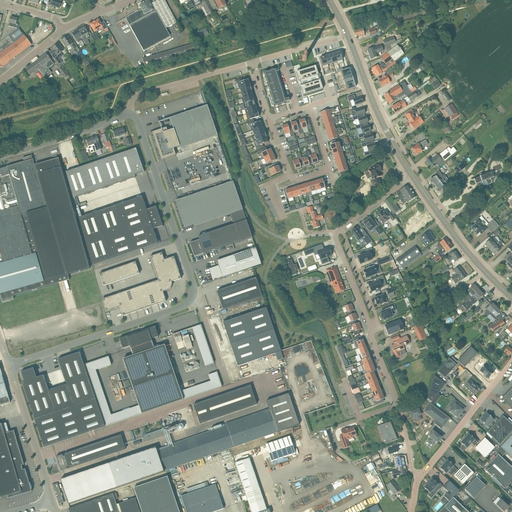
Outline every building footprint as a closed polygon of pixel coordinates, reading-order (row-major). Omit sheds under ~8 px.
[(62,2),(55,0),(52,0),(51,5),(59,8),(62,2)] [(131,18),(127,21),(144,51),(170,37),(166,28),(177,22),(164,0),(157,0),(152,3),(152,4),(151,4),(155,11),(145,16),(141,9),(140,10),(129,15),(131,18)] [(148,0),(139,5),(141,9),(145,16),(155,11),(151,4),(148,0)] [(207,15),(214,12),(208,0),(206,0),(201,3),(203,7),(207,15)] [(208,0),(214,12),(226,6),(222,0),(208,0)] [(254,10),(251,4),(245,6),(249,13),(254,10)] [(17,29),(18,25),(16,24),(17,19),(10,17),(8,26),(17,29)] [(99,20),(90,24),(94,31),(97,29),(100,28),(102,27),(104,30),(108,28),(107,27),(104,22),(101,24),(99,20)] [(84,27),(78,31),(82,37),(86,45),(89,43),(85,35),(88,34),(84,27)] [(205,27),(198,31),(201,37),(208,33),(205,27)] [(2,42),(14,58),(31,45),(19,29),(2,42)] [(363,29),(354,32),(355,36),(358,35),(359,38),(365,36),(363,29)] [(82,37),(78,31),(72,34),(75,40),(76,40),(78,43),(79,42),(80,45),(83,43),(84,46),(86,45),(82,37)] [(75,48),(68,37),(61,41),(66,48),(67,48),(68,51),(72,48),(73,50),(75,48)] [(395,43),(393,37),(383,40),(386,50),(392,48),(390,45),(395,43)] [(0,68),(14,58),(2,42),(0,43),(0,68)] [(198,51),(195,43),(142,59),(145,67),(198,51)] [(64,50),(59,44),(51,49),(52,51),(50,53),(59,65),(62,62),(59,59),(63,56),(61,53),(64,50)] [(374,48),(372,48),(367,50),(371,59),(377,57),(378,57),(380,57),(379,53),(383,51),(381,45),(374,48)] [(378,65),(371,69),(376,77),(383,73),(384,72),(387,70),(390,67),(394,64),(395,63),(393,61),(393,60),(394,61),(404,54),(397,45),(381,58),(386,65),(384,65),(383,64),(379,66),(378,65)] [(338,52),(334,53),(337,62),(338,64),(343,63),(340,52),(338,52)] [(48,69),(54,64),(46,54),(37,61),(42,67),(45,65),(48,69)] [(325,56),(320,58),(323,69),(328,67),(328,65),(327,65),(325,56)] [(42,67),(37,61),(26,70),(30,75),(38,69),(45,78),(51,73),(48,69),(45,65),(42,67)] [(316,66),(296,72),(299,81),(300,81),(302,86),(301,86),(303,95),(323,89),(320,80),(319,81),(318,76),(319,76),(316,66)] [(69,78),(67,75),(68,75),(61,67),(58,69),(66,80),(69,78)] [(383,78),(378,81),(382,87),(390,82),(388,79),(394,76),(392,73),(393,73),(390,67),(387,70),(384,72),(386,75),(382,77),(383,78)] [(275,69),(263,73),(274,108),(285,104),(285,103),(289,101),(289,98),(284,100),(275,69)] [(242,78),(235,80),(236,83),(237,83),(239,89),(240,88),(250,85),(248,80),(243,81),(242,78)] [(438,80),(432,84),(436,89),(441,84),(438,80)] [(410,84),(407,86),(404,81),(387,92),(388,94),(384,96),(389,104),(404,94),(406,97),(416,89),(415,87),(413,88),(410,84)] [(250,85),(240,88),(241,93),(251,91),(250,85)] [(421,95),(418,89),(407,97),(410,102),(421,95)] [(251,91),(241,93),(243,98),(243,99),(253,96),(251,91)] [(243,98),(241,99),(243,104),(254,101),(253,96),(243,99),(243,98)] [(354,96),(347,98),(349,102),(353,100),(354,106),(363,103),(362,97),(355,99),(354,96)] [(254,101),(243,104),(244,109),(256,106),(254,101)] [(399,103),(391,108),(395,113),(406,106),(403,101),(399,103)] [(451,104),(444,109),(451,120),(458,115),(451,104)] [(167,132),(166,128),(152,133),(152,134),(154,134),(162,158),(174,155),(174,156),(176,155),(173,149),(179,147),(180,149),(217,136),(207,106),(170,118),(173,130),(167,132)] [(256,106),(244,109),(246,115),(257,111),(256,106)] [(334,108),(320,112),(322,118),(331,115),(330,113),(335,112),(334,108)] [(352,117),(353,121),(358,120),(360,119),(359,116),(365,114),(364,108),(355,111),(357,116),(352,117)] [(411,122),(411,123),(410,124),(415,130),(424,122),(419,116),(415,119),(412,114),(413,113),(411,110),(405,114),(409,121),(410,120),(411,122)] [(257,111),(246,115),(247,120),(247,123),(254,121),(253,118),(259,117),(257,111)] [(331,115),(322,118),(324,124),(337,120),(336,116),(332,118),(331,115)] [(355,126),(356,130),(361,129),(363,128),(362,125),(368,123),(366,117),(360,119),(358,120),(359,125),(355,126)] [(302,120),(299,120),(299,121),(303,134),(303,133),(308,132),(309,134),(312,133),(313,133),(308,119),(305,120),(304,118),(302,119),(302,120)] [(337,120),(324,124),(326,129),(334,127),(334,124),(338,123),(337,120)] [(254,121),(247,123),(248,126),(249,126),(251,131),(252,131),(252,130),(262,127),(260,122),(255,124),(254,121)] [(293,122),(290,123),(292,128),(294,136),(295,136),(293,132),(298,130),(299,135),(303,134),(299,121),(296,122),(296,121),(293,122)] [(285,125),(282,126),(284,134),(286,138),(291,137),(292,137),(294,136),(292,128),(289,129),(287,123),(284,124),(285,125)] [(358,135),(359,139),(364,138),(366,137),(365,133),(371,131),(369,126),(363,128),(361,129),(362,134),(358,135)] [(262,127),(252,130),(252,131),(254,136),(264,132),(262,127)] [(334,127),(326,129),(327,135),(341,131),(340,128),(335,129),(334,127)] [(115,137),(118,136),(125,134),(123,128),(113,131),(115,137)] [(341,131),(327,135),(329,141),(338,138),(337,135),(342,134),(341,131)] [(264,132),(254,136),(256,140),(256,141),(266,137),(264,132)] [(102,135),(105,143),(106,148),(111,146),(107,134),(102,135)] [(361,144),(362,148),(367,147),(366,146),(369,146),(368,142),(374,140),(372,135),(366,137),(364,138),(365,143),(361,144)] [(92,138),(96,151),(101,150),(99,143),(97,136),(92,138)] [(256,140),(258,146),(256,147),(257,150),(264,147),(263,144),(268,142),(266,137),(256,141),(256,140)] [(91,153),(96,151),(92,138),(86,140),(91,153)] [(425,140),(420,143),(416,146),(416,147),(411,149),(415,155),(422,151),(421,148),(428,145),(425,140)] [(364,153),(365,157),(369,156),(369,155),(372,155),(372,154),(371,151),(377,149),(375,144),(369,146),(366,146),(367,147),(368,152),(364,153)] [(309,151),(308,151),(312,163),(313,164),(315,163),(316,164),(318,163),(318,162),(321,160),(317,146),(313,147),(315,154),(310,155),(309,151)] [(77,168),(65,173),(73,199),(135,178),(135,176),(144,172),(136,148),(119,154),(80,168),(77,168)] [(266,148),(257,152),(258,155),(261,154),(264,159),(272,155),(273,155),(273,154),(272,155),(271,153),(272,152),(271,149),(267,151),(266,148)] [(442,163),(456,151),(454,148),(451,151),(448,148),(446,150),(446,149),(438,156),(437,155),(432,160),(430,158),(425,161),(430,166),(429,167),(431,169),(437,165),(438,166),(442,163)] [(300,152),(299,152),(304,166),(304,167),(307,166),(307,167),(310,166),(309,164),(312,163),(308,151),(305,152),(306,157),(302,158),(300,152)] [(298,159),(293,161),(295,170),(298,169),(301,168),(301,167),(304,166),(299,152),(296,153),(298,159)] [(24,162),(0,168),(0,253),(3,263),(0,263),(0,294),(2,303),(14,299),(13,296),(58,284),(56,278),(68,275),(90,269),(59,159),(58,159),(35,165),(33,159),(33,160),(32,156),(32,155),(22,158),(23,158),(24,162)] [(272,155),(264,159),(266,164),(275,160),(274,157),(273,157),(272,155)] [(463,161),(454,169),(456,171),(457,170),(459,173),(467,166),(463,161)] [(274,168),(272,165),(266,168),(265,168),(269,177),(280,172),(279,170),(280,169),(278,166),(274,168)] [(444,173),(449,169),(445,165),(441,169),(444,173)] [(346,166),(338,168),(339,173),(340,173),(341,176),(346,174),(345,171),(348,170),(346,166)] [(378,166),(365,173),(368,179),(372,177),(373,180),(371,182),(374,189),(381,185),(378,178),(382,176),(380,173),(382,172),(378,166)] [(479,177),(474,179),(476,184),(485,191),(492,188),(490,184),(492,183),(494,177),(492,172),(484,175),(484,174),(483,174),(482,173),(481,173),(480,173),(480,174),(479,175),(479,176),(479,177)] [(430,180),(435,186),(446,178),(444,175),(440,178),(441,178),(440,179),(436,175),(430,180)] [(446,178),(435,186),(439,192),(446,187),(442,183),(444,182),(445,183),(448,180),(446,178)] [(243,210),(233,182),(176,201),(179,209),(178,209),(184,228),(194,225),(194,226),(243,210)] [(400,191),(396,194),(399,198),(403,196),(407,203),(416,197),(409,187),(407,186),(400,191)] [(92,266),(158,243),(153,229),(162,226),(162,227),(163,227),(156,207),(146,210),(142,197),(78,218),(92,266)] [(400,210),(391,197),(385,201),(393,214),(400,210)] [(314,212),(312,206),(307,208),(308,214),(311,213),(313,221),(311,221),(314,229),(320,227),(318,221),(323,219),(322,215),(317,216),(315,211),(314,212)] [(411,208),(397,216),(401,221),(409,215),(413,221),(421,215),(417,209),(413,211),(411,208)] [(190,243),(194,257),(252,237),(243,210),(230,215),(233,225),(198,237),(199,240),(190,243)] [(376,214),(375,215),(378,218),(377,218),(378,219),(380,220),(380,221),(379,222),(381,224),(382,224),(388,220),(390,224),(396,220),(395,219),(391,213),(387,215),(385,212),(384,212),(382,210),(379,212),(378,212),(376,214)] [(417,227),(409,233),(412,237),(425,227),(422,224),(426,221),(421,215),(413,221),(417,227)] [(475,224),(471,228),(472,229),(471,230),(473,232),(474,231),(477,235),(480,232),(481,234),(487,229),(489,227),(492,231),(491,233),(499,226),(496,222),(494,224),(491,221),(488,224),(481,216),(479,218),(475,221),(477,223),(476,225),(475,224)] [(364,223),(363,223),(365,227),(369,232),(374,228),(376,231),(380,236),(385,233),(380,226),(377,228),(370,218),(367,220),(366,220),(363,222),(364,223)] [(363,234),(358,227),(352,231),(359,240),(363,238),(368,245),(373,241),(366,232),(363,234)] [(431,235),(428,232),(421,238),(427,246),(432,242),(432,243),(433,242),(435,240),(432,236),(431,237),(430,236),(431,235)] [(485,244),(490,250),(498,242),(494,237),(491,240),(485,244)] [(437,246),(440,250),(449,243),(446,238),(440,243),(440,244),(437,246)] [(500,241),(498,242),(490,250),(495,255),(500,250),(499,250),(503,246),(501,244),(502,243),(500,241)] [(453,247),(449,243),(440,250),(437,252),(439,256),(446,251),(446,252),(453,247)] [(322,244),(303,251),(304,252),(306,255),(314,252),(315,255),(319,254),(322,264),(329,261),(327,257),(331,255),(329,249),(328,249),(327,250),(327,248),(324,249),(322,244)] [(360,257),(358,258),(360,264),(365,262),(366,263),(368,262),(368,261),(372,259),(370,252),(373,251),(371,247),(365,250),(366,253),(359,256),(360,257)] [(415,247),(396,260),(402,270),(422,256),(420,253),(415,247)] [(209,269),(213,281),(261,265),(255,248),(217,261),(219,266),(209,269)] [(428,248),(420,253),(422,256),(430,250),(428,248)] [(455,251),(451,254),(450,255),(446,258),(449,262),(453,260),(455,262),(461,258),(455,251)] [(158,280),(102,299),(103,302),(105,312),(120,307),(123,316),(166,301),(163,292),(167,290),(168,290),(169,290),(169,289),(170,288),(171,287),(172,285),(172,284),(172,283),(172,282),(181,279),(174,257),(164,260),(162,253),(150,257),(158,280)] [(389,262),(387,257),(377,261),(379,266),(389,262)] [(99,273),(103,285),(140,273),(136,261),(99,273)] [(374,267),(363,271),(366,279),(368,278),(368,279),(371,278),(370,277),(377,274),(376,270),(379,269),(377,266),(374,267)] [(459,266),(455,269),(454,270),(456,274),(450,278),(455,284),(461,280),(461,281),(467,277),(459,266)] [(336,267),(331,269),(326,271),(330,283),(332,282),(336,294),(345,290),(336,267)] [(373,283),(368,285),(371,292),(375,291),(376,292),(375,292),(376,292),(380,291),(380,290),(379,290),(379,289),(382,288),(382,287),(380,282),(385,280),(383,276),(383,275),(376,278),(377,281),(373,283)] [(256,278),(217,292),(223,310),(262,297),(256,278)] [(466,296),(469,299),(478,290),(473,285),(468,291),(466,289),(462,293),(466,297),(466,296)] [(374,299),(377,305),(380,304),(380,305),(387,302),(386,299),(388,298),(387,296),(393,294),(393,292),(395,291),(393,287),(386,290),(388,293),(386,294),(381,296),(382,296),(378,297),(374,299)] [(458,288),(451,292),(454,296),(461,291),(458,288)] [(446,289),(438,295),(440,298),(443,295),(443,296),(444,296),(444,295),(445,295),(446,294),(448,292),(446,289)] [(481,293),(478,290),(469,299),(468,301),(463,306),(466,309),(468,307),(472,303),(474,304),(477,301),(477,300),(478,301),(480,299),(483,295),(481,293)] [(488,306),(485,309),(486,310),(487,309),(491,313),(496,308),(492,304),(491,302),(488,306)] [(347,317),(349,316),(353,314),(352,311),(354,310),(351,304),(345,307),(347,312),(345,313),(347,317)] [(383,319),(383,320),(393,316),(391,312),(396,310),(393,304),(388,306),(389,309),(380,313),(382,316),(381,316),(382,319),(383,319)] [(266,308),(223,323),(238,366),(275,354),(277,361),(283,359),(266,308)] [(487,317),(487,318),(492,323),(494,325),(494,326),(497,324),(498,323),(502,320),(499,317),(502,313),(501,312),(496,308),(491,313),(487,317)] [(353,314),(349,316),(351,322),(349,323),(351,326),(352,326),(352,325),(357,323),(356,321),(358,320),(355,313),(353,314)] [(469,313),(463,318),(466,321),(472,317),(469,313)] [(400,320),(386,326),(389,334),(403,328),(400,320)] [(357,323),(352,325),(352,326),(355,331),(353,332),(354,336),(361,333),(359,330),(361,329),(359,323),(357,323)] [(494,326),(491,328),(493,332),(501,327),(498,323),(497,324),(494,326)] [(195,327),(207,366),(215,363),(203,324),(195,327)] [(420,324),(413,327),(419,341),(427,338),(423,331),(420,324)] [(142,333),(138,334),(162,406),(162,407),(183,400),(164,345),(154,349),(151,339),(158,337),(155,327),(142,331),(142,333)] [(195,328),(174,334),(178,349),(194,344),(190,333),(196,331),(195,328)] [(162,407),(162,406),(138,334),(133,336),(132,334),(119,339),(122,349),(130,346),(133,356),(123,359),(142,414),(162,407)] [(397,343),(391,346),(394,354),(394,353),(396,358),(400,357),(398,352),(405,349),(403,346),(410,343),(407,336),(396,340),(397,343)] [(363,340),(356,342),(359,348),(365,346),(363,340)] [(342,345),(337,347),(340,356),(343,354),(345,354),(343,349),(342,345)] [(365,346),(359,348),(361,354),(367,352),(365,346)] [(457,361),(464,367),(477,354),(470,347),(457,361)] [(33,368),(21,372),(24,382),(21,383),(22,384),(44,447),(105,427),(80,353),(80,352),(58,360),(61,370),(73,406),(56,412),(44,376),(44,375),(36,378),(33,368)] [(361,354),(359,355),(361,361),(370,357),(367,352),(361,354)] [(444,378),(456,365),(449,359),(437,372),(444,378)] [(363,365),(361,366),(363,370),(365,370),(373,366),(372,362),(363,365)] [(485,365),(478,373),(483,377),(482,378),(485,380),(486,380),(493,374),(488,369),(488,368),(485,365)] [(353,375),(351,370),(355,369),(354,366),(346,368),(349,376),(353,375)] [(0,368),(0,405),(10,403),(0,368)] [(365,375),(367,379),(375,376),(373,372),(373,371),(367,374),(365,375)] [(428,398),(432,402),(445,384),(435,376),(432,379),(428,398)] [(474,395),(477,392),(476,391),(478,389),(474,385),(477,382),(472,377),(466,383),(467,384),(465,387),(473,395),(473,394),(474,395)] [(193,405),(200,424),(256,404),(250,386),(193,405)] [(511,387),(502,398),(511,407),(511,387)] [(61,482),(68,504),(277,433),(299,425),(289,394),(266,402),(269,409),(226,424),(227,426),(61,482)] [(371,398),(374,406),(380,403),(379,400),(384,398),(382,394),(374,397),(371,398)] [(449,411),(457,417),(462,410),(458,406),(460,404),(454,400),(451,404),(453,406),(449,411)] [(441,412),(431,403),(424,412),(435,420),(441,412)] [(419,409),(410,412),(412,418),(414,418),(415,422),(421,419),(420,415),(421,415),(419,409)] [(319,412),(323,412),(323,410),(304,413),(305,418),(308,417),(308,418),(314,418),(313,416),(316,416),(316,417),(320,416),(319,412)] [(441,412),(435,420),(433,423),(441,429),(450,418),(441,412)] [(481,420),(480,420),(487,427),(491,423),(493,426),(495,424),(492,421),(494,420),(492,418),(492,417),(489,414),(489,415),(487,413),(483,417),(482,416),(480,419),(481,420)] [(493,426),(487,432),(500,445),(511,431),(511,424),(503,416),(493,426)] [(390,421),(377,426),(384,444),(398,439),(390,421)] [(0,424),(0,497),(6,496),(7,499),(32,492),(25,469),(23,470),(21,466),(24,465),(14,431),(9,432),(4,434),(1,424),(0,424)] [(171,426),(142,436),(144,442),(173,432),(171,426)] [(347,438),(356,435),(354,427),(349,429),(348,428),(341,430),(343,435),(339,436),(344,449),(350,446),(347,438)] [(441,438),(432,431),(428,436),(430,438),(428,441),(433,445),(436,442),(437,443),(441,438)] [(475,440),(469,434),(466,437),(465,436),(463,439),(464,439),(461,443),(463,445),(460,449),(463,452),(466,448),(467,448),(472,443),(474,446),(477,443),(474,440),(475,440)] [(56,457),(61,471),(67,469),(67,467),(68,467),(69,469),(125,449),(121,435),(64,454),(64,456),(63,456),(62,455),(56,457)] [(289,436),(265,445),(272,462),(295,454),(289,436)] [(485,438),(475,448),(475,449),(485,458),(495,448),(485,438)] [(397,446),(388,449),(390,454),(399,451),(397,446)] [(501,486),(505,489),(511,480),(511,467),(498,454),(484,469),(493,477),(501,486)] [(396,467),(397,470),(400,469),(400,467),(405,465),(404,458),(396,459),(397,467),(396,467)] [(478,459),(474,463),(480,468),(484,465),(478,459)] [(450,469),(454,473),(457,470),(453,466),(451,464),(452,463),(450,461),(449,462),(447,460),(440,468),(446,474),(450,469)] [(366,472),(375,469),(372,462),(363,465),(366,472)] [(464,464),(453,476),(454,476),(463,484),(473,473),(465,465),(464,464)] [(401,477),(400,475),(407,474),(405,465),(400,467),(400,469),(397,470),(392,471),(393,474),(392,474),(392,477),(393,477),(394,479),(401,477)] [(179,511),(167,477),(134,488),(141,511),(179,511)] [(474,498),(486,486),(476,477),(465,490),(474,498)] [(493,477),(491,479),(500,487),(501,486),(493,477)] [(440,489),(442,486),(439,483),(438,484),(432,478),(424,487),(430,493),(428,495),(431,498),(434,495),(431,492),(436,486),(440,489)] [(387,485),(394,495),(400,490),(393,480),(387,485)] [(449,502),(453,498),(460,491),(449,481),(443,487),(448,492),(444,497),(449,502)] [(181,496),(185,511),(214,511),(223,509),(215,485),(208,487),(206,482),(203,483),(205,488),(181,496)] [(64,502),(58,483),(52,485),(59,507),(62,506),(61,503),(64,502)] [(358,485),(350,489),(354,497),(362,493),(358,485)] [(259,487),(245,492),(251,511),(269,511),(269,509),(267,510),(259,487)] [(113,494),(68,509),(69,511),(119,511),(115,500),(113,494)] [(506,500),(501,495),(498,497),(501,500),(496,505),(503,511),(508,507),(503,502),(506,500)] [(467,511),(453,498),(449,502),(444,507),(449,511),(467,511)] [(462,505),(465,507),(471,500),(469,498),(462,505)]
